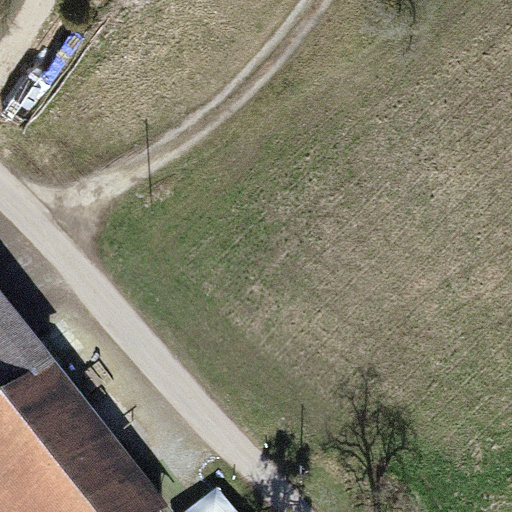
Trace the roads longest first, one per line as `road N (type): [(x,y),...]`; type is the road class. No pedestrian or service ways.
road 1 (unclassified): [(0,180),(294,511)]
road 2 (track): [(44,227),(165,152),(280,51),(316,0)]
